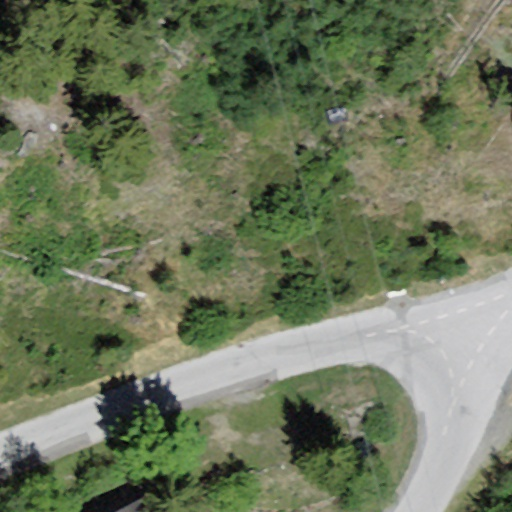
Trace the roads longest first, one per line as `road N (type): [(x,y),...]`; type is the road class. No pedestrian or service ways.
road 1 (unclassified): [(452,378),(434,355),(388,345),(335,351),(0,468)]
road 2 (unclassified): [(404,511),(442,462),(452,378)]
